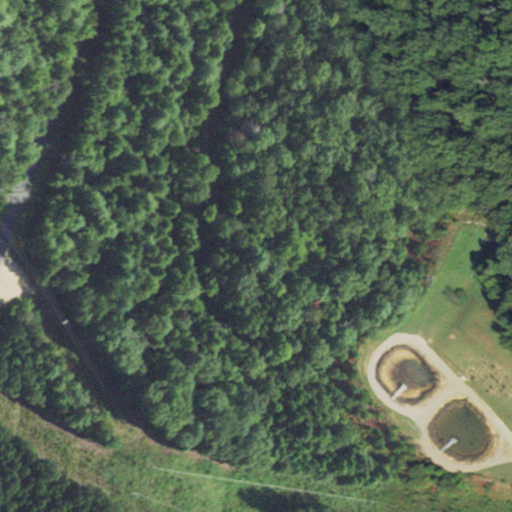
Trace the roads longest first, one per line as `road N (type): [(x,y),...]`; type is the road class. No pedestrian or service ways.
road 1 (residential): [(5,271),(50,285),(143,293),(160,277),(180,92),(208,0)]
road 2 (residential): [(98,0),(0,284)]
